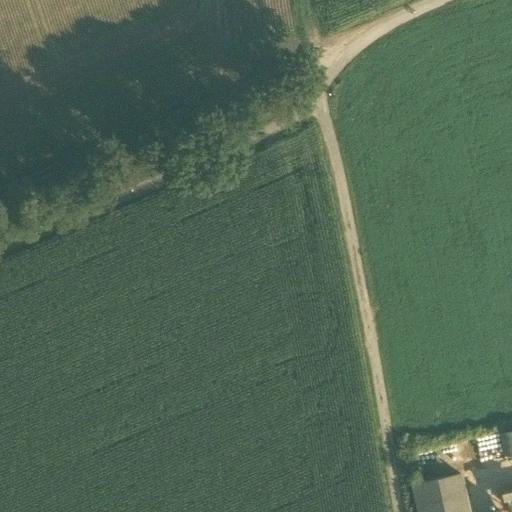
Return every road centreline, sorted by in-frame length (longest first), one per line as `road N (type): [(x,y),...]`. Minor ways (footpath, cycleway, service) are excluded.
road 1 (track): [(324,108),(400,511)]
road 2 (track): [(0,190),(316,55)]
